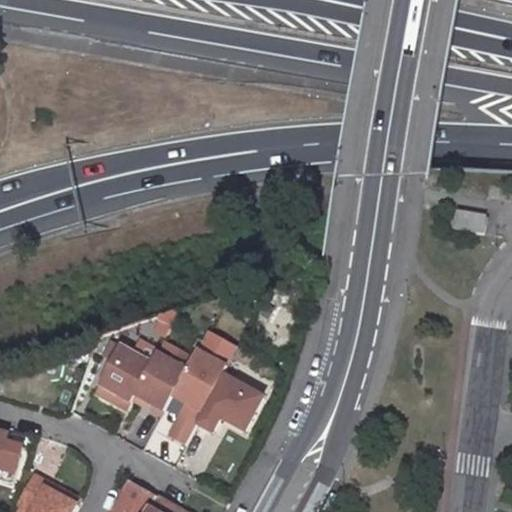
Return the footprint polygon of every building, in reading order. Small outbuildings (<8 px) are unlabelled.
[(453,214),(449,233),(464,236),(478,239),(482,219),(453,214)] [(225,426),(250,438),(270,396),(227,376),(241,348),(209,332),(197,358),(166,343),(157,362),(113,341),(103,362),(111,366),(96,399),(130,415),(136,401),(168,415),(153,447),(164,452),(167,447),(184,455),(197,427),(220,437),(225,426)] [(0,431),(0,473),(19,478),(28,447),(11,442),(13,435),(0,431)] [(77,511),(83,501),(34,477),(15,511),(77,511)] [(188,511),(126,478),(108,511),(188,511)]
